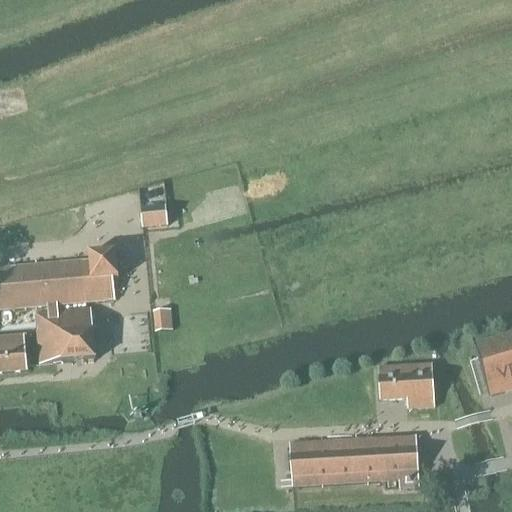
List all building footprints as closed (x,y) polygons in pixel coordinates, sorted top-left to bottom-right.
[(141,211),(140,211),(142,229),(143,229),(167,227),(165,208),(141,211)] [(57,307),(86,305),(114,302),(112,281),(118,281),(115,253),(88,256),(88,262),(85,262),(0,269),(0,312),(47,308),(57,307)] [(57,307),(47,308),(48,315),(36,316),(40,366),(95,362),(90,312),(58,314),(57,307)] [(153,313),(155,334),(173,332),(171,311),(153,313)] [(511,337),(474,349),(489,398),(511,390),(511,337)] [(0,340),(0,375),(27,373),(24,338),(0,340)] [(432,367),(378,370),(380,403),(407,402),(407,411),(434,409),(432,367)] [(292,489),(382,484),(399,483),(399,490),(419,489),(416,439),(289,447),(292,489)]
